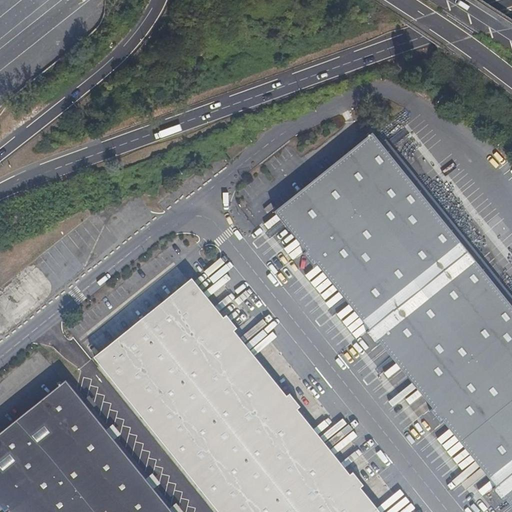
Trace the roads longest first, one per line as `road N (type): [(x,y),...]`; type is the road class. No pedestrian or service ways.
road 1 (motorway): [(423,37),(0,189)]
road 2 (unclassified): [(446,511),(193,200)]
road 3 (unclassified): [(193,200),(274,133),(371,87),(400,92),(480,143),(511,181)]
road 4 (unclassified): [(0,354),(193,200)]
road 5 (motorway): [(160,0),(141,33),(0,156)]
road 6 (motorway): [(402,0),(511,77)]
